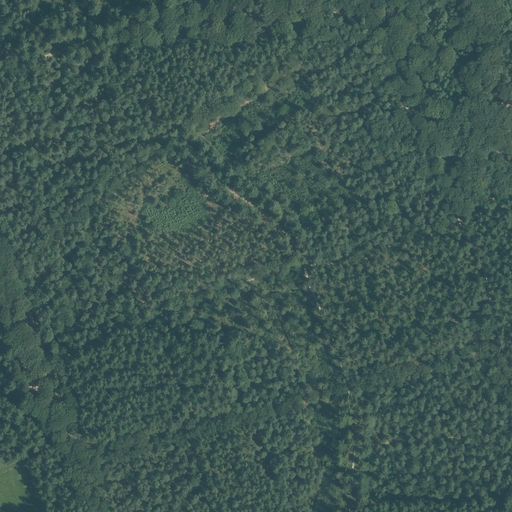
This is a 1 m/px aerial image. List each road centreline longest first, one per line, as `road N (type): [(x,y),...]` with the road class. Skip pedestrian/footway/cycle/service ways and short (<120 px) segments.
road 1 (track): [(365,0),(418,147),(479,257),(499,381),(511,399)]
road 2 (track): [(0,71),(205,0)]
